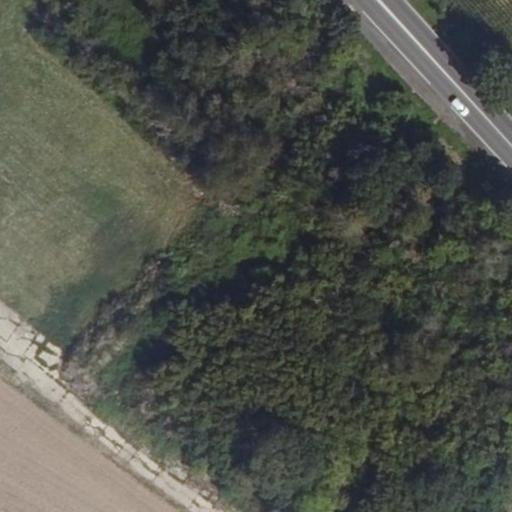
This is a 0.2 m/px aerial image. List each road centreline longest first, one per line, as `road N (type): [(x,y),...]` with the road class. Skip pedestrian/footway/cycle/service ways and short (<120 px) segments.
road 1 (track): [(0,336),(78,416),(207,511)]
road 2 (primary): [(511,144),(380,0)]
